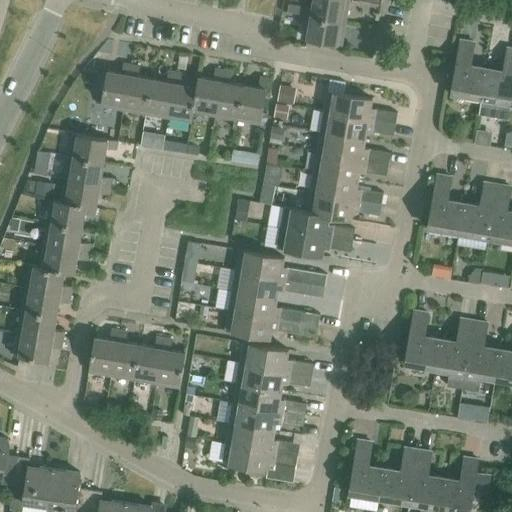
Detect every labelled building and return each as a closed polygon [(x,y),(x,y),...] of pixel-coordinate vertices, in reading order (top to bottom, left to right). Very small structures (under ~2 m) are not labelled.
[(300,15),(345,23),(349,0),(347,0),(312,0),(311,8),(301,7),(300,15)] [(345,23),(300,15),(299,23),(309,25),(306,40),(341,46),(345,23)] [(481,98),(486,69),(470,66),(474,42),(460,40),(451,93),(481,98)] [(511,103),(511,96),(511,48),(506,48),(502,71),(486,69),(481,98),(479,109),(483,109),(485,114),(489,116),(498,118),(502,117),(506,113),(509,114),(511,103)] [(123,110),(131,65),(123,63),(121,73),(106,71),(100,106),(123,110)] [(131,65),(123,110),(145,114),(152,79),(137,76),(139,66),(131,65)] [(193,112),(214,116),(222,71),(214,70),(212,80),(197,77),(196,87),(192,112),(193,112)] [(145,114),(168,118),(176,73),(167,71),(166,81),(152,79),(145,114)] [(222,71),(214,116),(237,120),(243,85),(229,82),(231,72),(222,71)] [(176,73),(168,118),(191,122),(193,112),(192,112),(196,87),(182,84),(184,74),(176,73)] [(243,85),(237,120),(260,125),(268,79),(259,78),(257,88),(243,85)] [(283,87),(283,103),(299,103),(299,87),(283,87)] [(323,112),(395,124),(397,113),(370,108),(372,99),(333,92),(333,94),(327,92),(323,112)] [(288,107),(275,104),(273,117),(286,119),(288,107)] [(323,112),(320,132),(364,140),(366,131),(393,136),(395,124),(323,112)] [(283,129),(271,127),(269,139),(281,141),(283,129)] [(320,132),(317,152),(388,164),(390,153),(363,148),(364,140),(320,132)] [(72,133),(68,156),(103,162),(106,148),(116,150),(117,141),(72,133)] [(317,152),(313,172),(357,180),(359,171),(386,176),(388,164),(317,152)] [(103,162),(68,156),(64,179),(109,186),(111,178),(101,176),(103,162)] [(313,172),(310,192),(381,204),(383,193),(356,188),(357,180),(313,172)] [(427,228),(457,233),(462,203),(446,201),(450,178),(436,175),(427,228)] [(109,186),(64,179),(60,200),(60,201),(95,207),(98,193),(108,195),(109,186)] [(457,233),(488,238),(497,185),(483,183),(479,206),(462,203),(457,233)] [(488,238),(511,242),(511,212),(505,211),(509,187),(497,185),(488,238)] [(381,204),(310,192),(306,211),(306,212),(329,216),(351,220),(352,211),(379,216),(381,204)] [(50,199),(46,222),(81,228),(84,214),(94,215),(95,207),(60,201),(60,200),(50,199)] [(281,228),(352,241),(354,229),(327,224),(329,216),(306,212),(306,211),(284,208),(281,228)] [(46,222),(42,244),(88,252),(89,244),(79,242),(81,228),(46,222)] [(350,252),(352,241),(281,228),(277,249),(322,256),(324,247),(350,252)] [(42,244),(39,266),(39,267),(64,271),(64,272),(74,273),(76,259),(86,260),(88,252),(42,244)] [(307,283),(325,286),(327,275),(282,267),(283,258),(239,250),(235,271),(307,283)] [(183,263),(181,277),(190,279),(193,265),(183,263)] [(29,264),(25,287),(70,295),(71,287),(61,285),(64,272),(64,271),(39,267),(39,266),(29,264)] [(451,269),(439,267),(437,278),(450,280),(451,269)] [(481,268),(476,267),(470,276),(468,283),(478,284),(481,268)] [(235,271),(232,291),(276,298),(278,290),(323,297),(325,286),(307,283),(235,271)] [(509,288),(511,278),(488,272),(486,282),(509,288)] [(25,287),(21,310),(56,316),(58,302),(68,303),(70,295),(25,287)] [(232,291),(228,311),(318,326),(320,315),(275,307),(276,298),(232,291)] [(194,308),(182,306),(180,320),(192,321),(194,308)] [(56,316),(21,310),(17,332),(62,340),(64,332),(54,330),(56,316)] [(434,369),(439,338),(423,335),(427,313),(413,310),(404,364),(434,369)] [(316,338),(318,326),(228,311),(225,331),(269,339),(271,330),(316,338)] [(447,385),(462,388),(473,321),(460,318),(457,341),(439,338),(434,369),(449,371),(447,385)] [(473,321),(462,388),(478,391),(481,376),(494,379),(499,349),(483,346),(486,323),(473,321)] [(111,376),(119,331),(110,329),(109,339),(94,337),(88,372),(111,376)] [(119,331),(111,376),(133,380),(139,345),(125,342),(127,332),(119,331)] [(62,340),(17,332),(13,355),(48,361),(51,347),(61,348),(62,340)] [(139,345),(133,380),(156,384),(163,339),(155,337),(153,347),(139,345)] [(163,339),(156,384),(179,388),(185,352),(170,350),(172,340),(163,339)] [(240,363),(311,375),(313,364),(286,359),(288,350),(243,342),(240,363)] [(511,350),(499,349),(494,379),(511,381),(511,350)] [(201,356),(193,354),(190,369),(198,371),(201,356)] [(311,375),(240,363),(236,383),(281,390),(282,382),(309,387),(311,375)] [(233,403),(304,415),(306,404),(279,399),(281,390),(236,383),(221,380),(218,400),(233,403)] [(194,404),(185,403),(183,415),(192,416),(194,404)] [(233,403),(229,423),(273,430),(275,422),(302,427),(304,415),(233,403)] [(229,423),(226,443),(297,455),(299,444),(272,439),(273,430),(229,423)] [(189,426),(188,436),(196,437),(197,427),(189,426)] [(1,483),(13,485),(17,456),(5,454),(8,439),(0,437),(0,475),(2,476),(1,483)] [(379,496),(383,467),(368,464),(371,441),(358,439),(350,492),(379,496)] [(297,455),(226,443),(223,462),(229,463),(229,465),(267,471),(268,462),(295,467),(297,455)] [(379,496),(410,501),(418,449),(405,447),(401,470),(383,467),(379,496)] [(431,451),(418,449),(410,501),(421,503),(419,511),(437,511),(444,477),(428,474),(431,451)] [(461,479),(444,477),(437,511),(455,511),(456,509),(469,511),(478,457),(465,455),(461,479)] [(48,506),(54,469),(29,465),(30,457),(17,456),(13,485),(14,485),(11,508),(21,510),(22,502),(48,506)] [(85,511),(89,490),(78,488),(80,473),(54,469),(48,506),(49,506),(47,511),(85,511)] [(124,511),(126,502),(102,498),(103,492),(89,490),(85,511),(124,511)] [(151,511),(152,506),(126,502),(124,511),(151,511)]
